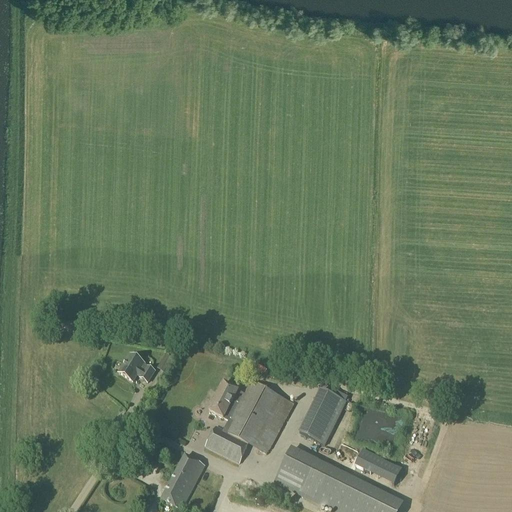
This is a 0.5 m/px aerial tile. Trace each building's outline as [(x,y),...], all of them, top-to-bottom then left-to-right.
[(163,375),(172,360),(166,356),(156,370),(163,375)] [(148,385),(155,374),(144,367),(144,366),(130,357),(119,375),(133,384),(136,378),(148,385)] [(293,407),(251,384),(245,397),(238,393),(238,392),(224,385),(209,413),(223,421),(223,420),(229,423),(223,432),(216,429),(205,449),(239,466),(248,447),(266,457),(293,407)] [(298,435),(325,448),(347,405),(320,391),(298,435)] [(327,511),(400,511),(404,505),(291,449),(273,485),(327,511)] [(403,466),(359,453),(354,469),(398,482),(403,466)] [(179,511),(181,511),(195,486),(205,468),(185,458),(161,502),(179,511)] [(402,489),(408,495),(419,484),(412,478),(402,489)]
